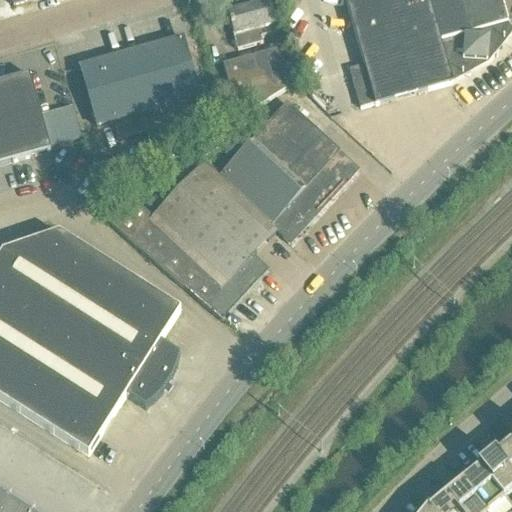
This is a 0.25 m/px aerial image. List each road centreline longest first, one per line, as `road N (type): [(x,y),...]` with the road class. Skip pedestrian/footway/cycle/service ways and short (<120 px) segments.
road 1 (unclassified): [(140,511),(237,384),(353,253),(511,104)]
road 2 (unknown): [(249,370),(56,206),(0,195)]
road 3 (unknown): [(0,412),(143,507)]
road 4 (residential): [(387,511),(511,394)]
road 5 (residential): [(135,0),(0,37)]
